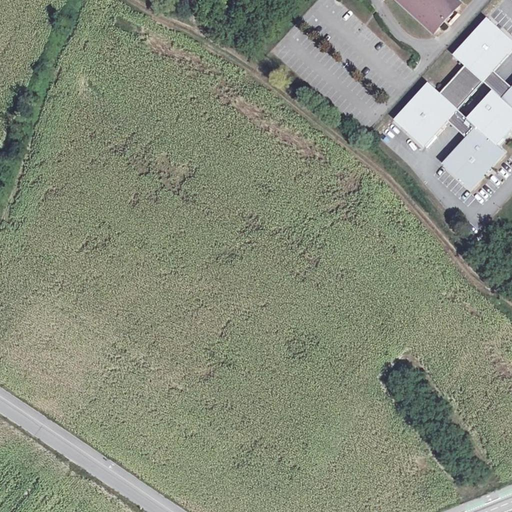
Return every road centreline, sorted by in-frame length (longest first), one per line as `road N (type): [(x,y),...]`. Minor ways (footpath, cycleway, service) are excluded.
road 1 (track): [(511,310),(363,148),(255,63),(138,0)]
road 2 (unclassified): [(0,403),(160,511)]
road 3 (unknown): [(408,189),(432,182),(466,213),(478,213),(511,182)]
